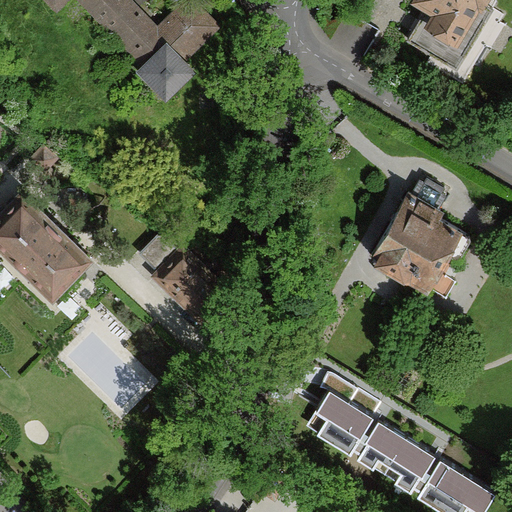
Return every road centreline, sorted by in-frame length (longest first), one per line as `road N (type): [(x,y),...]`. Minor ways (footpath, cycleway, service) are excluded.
road 1 (unknown): [(61,195),(249,373),(291,358),(307,347),(399,181),(393,166),(289,75)]
road 2 (residential): [(194,511),(243,420),(294,42)]
road 3 (residential): [(294,42),(511,168)]
